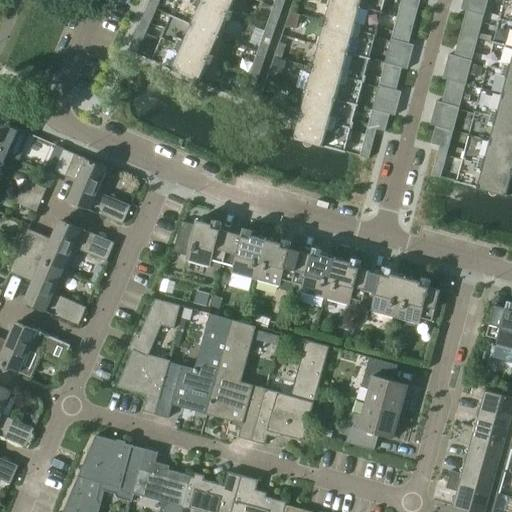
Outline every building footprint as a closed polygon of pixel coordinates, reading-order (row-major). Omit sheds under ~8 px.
[(178,0),(172,15),(220,36),(227,18),(231,20),(235,11),(231,9),(234,0),(178,0)] [(324,26),(319,45),(370,58),(382,12),(338,0),(331,0),(327,17),(323,16),(320,25),(324,26)] [(338,0),(382,12),(385,0),(338,0)] [(407,0),(402,0),(400,7),(418,12),(420,3),(407,0)] [(488,3),(477,0),(464,0),(462,9),(485,15),(488,3)] [(511,0),(505,0),(494,41),(511,46),(511,0)] [(158,6),(150,2),(141,22),(150,26),(158,6)] [(400,7),(398,16),(416,21),(418,12),(400,7)] [(272,13),(266,30),(275,33),(281,16),(272,13)] [(287,26),(297,28),(300,15),(291,13),(287,26)] [(152,60),(200,80),(208,62),(219,67),(223,58),(212,53),(220,36),(172,15),(152,60)] [(466,15),(463,24),(481,29),(483,20),(466,15)] [(398,16),(396,25),(413,29),(416,21),(398,16)] [(463,24),(461,33),(478,37),(481,29),(463,24)] [(413,29),(396,25),(393,33),(411,38),(413,29)] [(129,50),(138,53),(148,30),(139,27),(129,50)] [(256,28),(251,42),(260,46),(269,50),(275,33),(266,30),(265,31),(256,28)] [(461,33),(459,41),(476,46),(478,37),(461,33)] [(392,38),(388,50),(412,57),(415,44),(392,38)] [(476,46),(459,41),(456,50),(474,55),(476,46)] [(511,46),(494,41),(482,88),(511,95),(511,46)] [(312,72),(307,91),(357,104),(370,58),(319,45),(315,63),(311,62),(308,71),(312,72)] [(385,63),(403,67),(408,69),(412,57),(388,50),(385,63)] [(450,53),(447,65),(470,72),(473,59),(450,53)] [(256,58),(250,75),(259,78),(265,61),(256,58)] [(286,61),(276,58),(272,69),(282,73),(286,61)] [(385,63),(383,71),(401,76),(403,67),(385,63)] [(480,75),(483,66),(473,64),(471,72),(480,75)] [(443,78),(449,80),(466,84),(470,72),(447,65),(443,78)] [(401,76),(383,71),(381,80),(398,85),(401,76)] [(259,78),(250,75),(244,92),(253,95),(259,78)] [(449,80),(446,88),(464,93),(466,84),(449,80)] [(379,85),(376,97),(399,103),(402,91),(379,85)] [(464,93),(446,88),(444,97),(462,101),(464,93)] [(511,95),(482,88),(470,134),(511,145),(511,95)] [(357,104),(307,91),(302,109),(298,108),(296,118),(300,119),(295,138),(345,151),(357,104)] [(373,109),(391,114),(396,115),(399,103),(376,97),(373,109)] [(437,101),(434,113),(457,119),(460,107),(437,101)] [(373,109),(371,118),(388,122),(391,114),(373,109)] [(431,125),(436,126),(454,131),(457,119),(434,113),(431,125)] [(388,122),(371,118),(369,126),(386,131),(388,122)] [(0,151),(8,155),(19,128),(0,120),(0,151)] [(436,126),(434,135),(451,139),(454,131),(436,126)] [(367,131),(364,144),(373,146),(376,134),(367,131)] [(511,145),(470,134),(457,181),(507,195),(511,176),(511,145)] [(451,139),(434,135),(432,143),(449,148),(451,139)] [(373,146),(364,144),(361,156),(370,158),(373,146)] [(54,171),(66,176),(76,154),(64,148),(54,171)] [(0,173),(8,155),(0,151),(0,173)] [(439,151),(436,163),(445,165),(448,153),(439,151)] [(76,154),(66,176),(77,180),(69,200),(90,209),(91,207),(97,210),(96,212),(123,224),(132,205),(115,198),(113,202),(96,195),(108,167),(76,154)] [(445,165),(436,163),(432,175),(441,177),(445,165)] [(25,178),(20,190),(43,200),(48,188),(25,178)] [(43,200),(20,190),(15,202),(37,212),(43,200)] [(41,234),(32,255),(64,269),(76,242),(92,249),(90,254),(107,261),(116,242),(88,230),(87,232),(81,230),(82,228),(61,219),(52,238),(41,234)] [(182,222),(174,252),(187,255),(186,260),(221,270),(223,263),(232,232),(221,229),(222,226),(221,226),(222,224),(220,221),(216,220),(214,222),(213,224),(197,220),(196,224),(183,221),(182,222)] [(29,228),(20,250),(32,255),(41,234),(29,228)] [(232,273),(256,279),(267,239),(252,235),(253,233),(251,230),(247,229),(244,230),(244,232),(243,232),(242,235),(232,232),(223,263),(234,266),(232,273)] [(282,279),(293,282),(301,251),(291,248),(292,245),(291,245),(292,243),(290,240),(286,239),(283,241),(283,243),(267,239),(256,279),(281,286),(282,279)] [(301,292),(326,298),(337,258),(322,254),(322,252),(321,249),(317,248),(314,249),(313,251),(312,254),(301,251),(293,282),(303,285),(301,292)] [(11,272),(22,277),(32,255),(20,250),(11,272)] [(32,255),(22,277),(34,282),(25,301),(46,311),(47,309),(53,311),(52,313),(80,325),(88,307),(71,299),(69,303),(52,296),(64,269),(32,255)] [(352,298),(362,301),(371,270),(361,268),(361,265),(361,264),(361,262),(360,259),(356,258),(353,260),(352,262),(337,258),(326,298),(350,305),(352,298)] [(371,311),(395,317),(407,277),(391,273),(392,271),(390,268),(386,267),(384,268),(383,271),(382,270),(382,273),(371,270),(362,301),(373,304),(371,311)] [(407,277),(395,317),(420,324),(422,317),(433,320),(441,290),(430,287),(431,284),(430,283),(431,281),(429,279),(425,277),(423,279),(422,281),(407,277)] [(163,279),(160,290),(172,293),(175,282),(163,279)] [(207,306),(210,295),(198,291),(195,303),(207,306)] [(212,306),(220,308),(223,299),(215,297),(212,306)] [(144,410),(156,414),(171,360),(149,354),(162,325),(174,328),(181,305),(156,298),(117,386),(148,395),(144,410)] [(496,345),(511,349),(511,301),(508,303),(508,305),(507,305),(506,308),(495,305),(487,335),(498,338),(496,345)] [(185,306),(183,317),(189,318),(192,308),(185,306)] [(173,404),(208,413),(234,319),(211,313),(195,369),(171,362),(171,360),(156,414),(169,417),(173,404)] [(239,436),(252,440),(267,388),(241,381),(257,326),(234,319),(208,413),(243,423),(239,436)] [(0,336),(0,363),(20,372),(32,345),(48,352),(47,356),(63,363),(71,344),(44,333),(43,335),(37,332),(38,330),(17,321),(8,340),(0,336)] [(257,330),(255,339),(277,345),(280,336),(257,330)] [(267,388),(252,440),(266,444),(269,431),(304,440),(330,346),(307,340),(292,395),(267,388)] [(370,388),(366,402),(401,411),(409,384),(390,379),(395,364),(370,357),(362,386),(370,388)] [(0,385),(0,432),(0,433),(0,434),(27,447),(35,428),(2,413),(12,390),(0,385)] [(484,398),(480,413),(511,421),(511,395),(475,386),(472,395),(484,398)] [(401,411),(366,402),(363,415),(355,413),(347,442),(371,448),(376,433),(394,438),(401,411)] [(464,424),(462,433),(511,446),(511,421),(480,413),(476,427),(464,424)] [(471,445),(467,459),(506,470),(511,446),(462,433),(460,441),(471,445)] [(63,511),(99,511),(101,505),(98,499),(102,483),(120,488),(122,492),(134,495),(134,492),(146,448),(96,435),(63,511)] [(159,452),(146,448),(134,492),(164,500),(160,511),(180,511),(191,475),(155,465),(159,452)] [(0,478),(11,484),(19,465),(0,456),(0,478)] [(452,470),(449,479),(499,493),(506,470),(467,459),(463,473),(452,470)] [(225,484),(191,475),(180,511),(196,511),(197,509),(208,511),(232,511),(243,475),(229,471),(225,484)] [(259,479),(243,475),(232,511),(284,511),(287,504),(287,502),(256,493),(259,479)] [(493,511),(499,493),(449,479),(447,487),(458,491),(454,506),(475,511),(493,511)]
